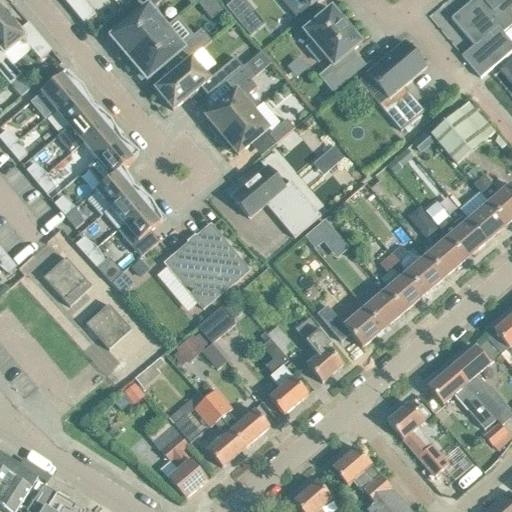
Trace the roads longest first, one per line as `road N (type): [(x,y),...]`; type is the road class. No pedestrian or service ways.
road 1 (unclassified): [(349,414),(511,272)]
road 2 (residential): [(167,157),(30,0)]
road 3 (unclassified): [(232,511),(349,414)]
road 4 (unclassified): [(130,511),(5,435)]
road 5 (residential): [(432,511),(349,414)]
road 6 (residential): [(167,157),(180,146),(203,173),(173,198),(151,171)]
